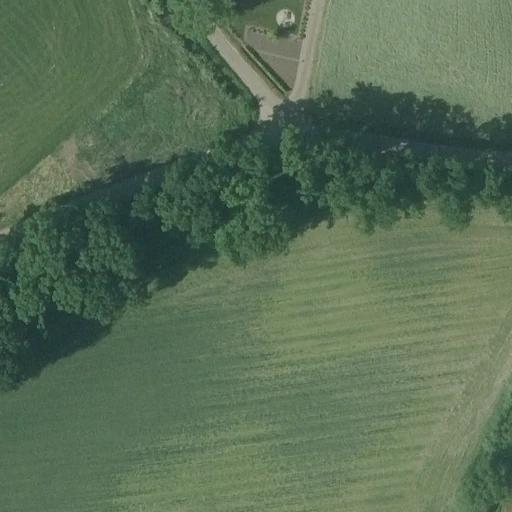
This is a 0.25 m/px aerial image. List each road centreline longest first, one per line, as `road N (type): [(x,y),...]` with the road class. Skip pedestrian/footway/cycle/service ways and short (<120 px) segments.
road 1 (unclassified): [(0,240),(69,205),(293,136)]
road 2 (unclassified): [(293,136),(322,133),(511,159)]
road 3 (unclassified): [(293,136),(182,0)]
